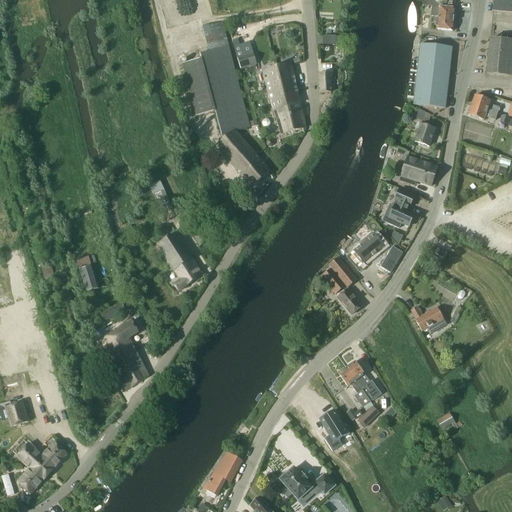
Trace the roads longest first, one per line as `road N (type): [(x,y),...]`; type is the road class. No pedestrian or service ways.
road 1 (tertiary): [(36,511),(67,487),(148,385),(305,145),(313,103),(307,0)]
road 2 (tertiary): [(226,511),(286,397),(382,302),(431,218),(479,0)]
